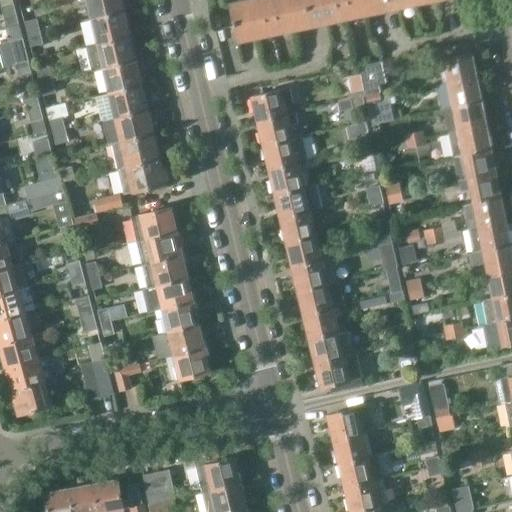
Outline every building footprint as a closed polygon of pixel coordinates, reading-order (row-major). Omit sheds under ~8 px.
[(121,0),(87,0),(92,19),(124,11),(121,0)] [(238,39),(311,24),(305,0),(245,0),(231,3),(238,39)] [(305,0),(311,24),(382,9),(379,0),(305,0)] [(379,0),(382,9),(424,0),(379,0)] [(2,7),(5,18),(17,14),(14,4),(2,7)] [(124,11),(92,19),(98,44),(130,36),(127,25),(130,25),(127,13),(125,14),(124,11)] [(20,26),(17,14),(5,18),(8,29),(20,26)] [(25,22),(29,36),(41,32),(38,19),(25,22)] [(44,43),(41,32),(29,36),(32,47),(44,43)] [(93,71),(104,68),(136,60),(130,36),(98,44),(87,46),(93,71)] [(446,81),(447,84),(476,77),(471,53),(463,55),(461,44),(441,49),(445,70),(438,72),(439,82),(446,81)] [(14,53),(16,64),(28,61),(25,50),(14,53)] [(104,68),(110,93),(142,85),(141,83),(144,83),(141,70),(138,71),(136,60),(104,68)] [(31,73),(28,61),(16,64),(19,76),(31,73)] [(384,63),(361,67),(368,99),(383,96),(381,85),(388,84),(384,63)] [(41,84),(54,81),(50,69),(38,72),(41,84)] [(447,84),(452,107),(481,102),(476,77),(447,84)] [(54,81),(41,84),(45,96),(57,93),(54,81)] [(110,93),(116,118),(148,110),(142,85),(110,93)] [(363,98),(361,89),(347,92),(349,101),(363,98)] [(258,120),(296,111),(293,100),(284,102),(281,90),(252,96),(258,120)] [(384,98),(383,96),(368,99),(374,125),(395,120),(390,96),(384,98)] [(29,111),(40,108),(37,97),(26,100),(29,111)] [(365,107),(363,98),(349,101),(351,110),(365,107)] [(340,113),(351,110),(349,101),(338,103),(340,113)] [(456,131),(486,125),(481,102),(452,107),(442,109),(447,133),(456,131)] [(62,113),(60,105),(47,109),(50,117),(62,113)] [(40,108),(29,111),(31,122),(43,119),(40,108)] [(153,135),(148,110),(116,118),(122,143),(153,135)] [(296,111),(258,120),(264,144),(294,137),(291,125),(299,123),(296,111)] [(54,133),(67,130),(63,118),(51,121),(54,133)] [(366,122),(356,125),(359,138),(369,135),(366,122)] [(447,133),(452,156),(491,148),(486,125),(456,131),(447,133)] [(67,130),(54,133),(57,146),(70,142),(67,130)] [(413,134),(415,148),(425,146),(422,132),(413,134)] [(415,148),(413,134),(404,136),(407,149),(415,148)] [(112,145),(118,170),(159,160),(157,149),(159,148),(156,135),(154,136),(153,135),(122,143),(112,145)] [(270,168),(299,161),(309,159),(303,135),(294,137),(264,144),(270,168)] [(358,149),(371,146),(369,137),(356,140),(358,149)] [(48,138),(33,143),(37,158),(52,154),(48,138)] [(371,146),(358,149),(361,159),(374,156),(371,146)] [(456,180),(457,179),(496,172),(491,148),(452,156),(456,180)] [(165,184),(159,160),(118,170),(124,194),(165,184)] [(299,161),(270,168),(275,192),(305,186),(299,161)] [(58,170),(60,177),(62,184),(77,180),(73,166),(58,170)] [(468,190),(471,204),(501,198),(496,172),(457,179),(460,191),(468,190)] [(64,189),(62,184),(60,177),(25,186),(29,199),(64,189)] [(399,182),(385,185),(387,193),(401,190),(399,182)] [(305,186),(275,192),(281,217),(311,210),(323,208),(318,184),(305,186)] [(379,185),(366,188),(368,198),(381,195),(379,185)] [(67,202),(64,189),(29,199),(32,212),(67,202)] [(401,190),(387,193),(389,205),(403,202),(401,190)] [(119,194),(95,199),(97,212),(122,206),(119,194)] [(383,203),(381,195),(368,198),(370,206),(383,203)] [(468,229),(506,221),(501,198),(471,204),(463,206),(468,229)] [(177,231),(171,207),(132,217),(137,240),(177,231)] [(311,210),(281,217),(287,241),(317,235),(311,210)] [(75,219),(78,230),(100,224),(97,213),(75,219)] [(0,219),(0,245),(5,244),(14,242),(7,217),(0,219)] [(379,245),(392,242),(387,219),(373,222),(379,245)] [(473,253),(481,252),(511,246),(506,221),(468,229),(473,253)] [(73,225),(62,229),(65,239),(76,236),(73,225)] [(432,227),(435,241),(444,239),(441,226),(432,227)] [(432,227),(423,229),(426,242),(435,241),(432,227)] [(419,230),(405,233),(407,241),(420,238),(419,230)] [(177,231),(137,240),(143,264),(182,254),(177,231)] [(317,235),(287,241),(292,265),(322,258),(317,235)] [(393,243),(378,247),(384,271),(386,270),(399,267),(393,243)] [(0,245),(0,270),(11,267),(5,244),(0,245)] [(511,269),(511,251),(511,246),(481,252),(473,253),(467,254),(472,278),(486,275),(511,269)] [(156,285),(188,277),(182,254),(143,264),(148,287),(156,285)] [(332,256),(322,258),(292,265),(298,290),(328,283),(338,280),(332,256)] [(71,276),(82,272),(79,261),(67,264),(71,276)] [(87,265),(90,276),(100,274),(97,262),(87,265)] [(22,264),(11,267),(0,270),(0,295),(18,290),(29,287),(22,264)] [(399,267),(386,270),(392,295),(404,293),(399,267)] [(511,269),(486,275),(491,299),(511,293),(511,269)] [(82,272),(71,276),(73,286),(85,283),(82,272)] [(100,274),(90,276),(94,291),(104,289),(100,274)] [(188,277),(156,285),(162,308),(194,301),(188,277)] [(421,278),(406,281),(408,292),(423,288),(421,278)] [(328,283),(298,290),(304,312),(340,304),(341,304),(339,295),(331,296),(328,283)] [(423,288),(408,292),(410,300),(425,297),(423,288)] [(0,295),(0,319),(24,312),(18,290),(0,295)] [(392,295),(390,296),(392,303),(406,300),(404,293),(392,295)] [(488,324),(511,318),(511,293),(491,299),(483,300),(488,324)] [(194,301),(162,308),(168,331),(199,324),(194,301)] [(340,304),(304,312),(310,337),(340,330),(336,315),(342,313),(340,304)] [(83,324),(95,321),(91,308),(80,311),(83,324)] [(99,311),(102,324),(112,321),(109,308),(99,311)] [(0,319),(0,344),(0,345),(30,336),(24,312),(0,319)] [(511,318),(488,324),(483,325),(488,350),(511,344),(511,318)] [(95,321),(83,324),(85,333),(97,330),(95,321)] [(112,321),(102,324),(105,338),(115,335),(112,321)] [(452,325),(455,339),(464,337),(461,323),(452,325)] [(199,324),(168,331),(173,355),(205,347),(199,324)] [(455,339),(452,325),(443,326),(446,340),(455,339)] [(340,330),(310,337),(315,361),(344,355),(344,353),(350,352),(348,344),(343,345),(340,330)] [(412,331),(398,334),(400,343),(414,340),(412,331)] [(0,345),(7,368),(37,359),(34,350),(50,346),(46,333),(30,336),(0,345)] [(416,350),(414,340),(400,343),(402,353),(416,350)] [(96,373),(108,369),(105,358),(102,344),(91,347),(94,361),(96,373)] [(205,347),(173,355),(180,379),(211,372),(205,347)] [(112,357),(115,369),(124,367),(121,355),(112,357)] [(344,355),(315,361),(317,372),(321,387),(350,380),(344,355)] [(7,368),(13,391),(43,382),(53,379),(47,357),(37,359),(7,368)] [(96,373),(94,361),(81,364),(90,399),(102,395),(96,373)] [(143,362),(124,367),(115,369),(120,391),(132,388),(129,375),(145,371),(143,362)] [(102,395),(114,392),(108,369),(96,373),(102,395)] [(501,404),(511,402),(511,375),(496,379),(501,404)] [(429,382),(436,416),(450,413),(443,379),(429,382)] [(43,382),(13,391),(19,414),(50,405),(43,382)] [(430,414),(423,384),(402,389),(406,405),(414,403),(417,417),(430,414)] [(506,428),(507,428),(511,426),(511,402),(501,404),(506,428)] [(333,439),(363,433),(375,430),(369,405),(328,415),(333,439)] [(450,413),(436,416),(438,428),(453,425),(450,413)] [(433,427),(431,417),(417,420),(419,430),(433,427)] [(339,464),(369,457),(363,433),(333,439),(339,464)] [(486,448),(477,450),(468,452),(470,459),(488,455),(486,448)] [(345,488),(375,481),(384,479),(378,454),(369,457),(339,464),(345,488)] [(472,466),(480,464),(489,462),(488,455),(470,459),(472,466)] [(426,460),(428,468),(440,465),(438,457),(426,460)] [(211,489),(241,482),(235,458),(205,464),(211,489)] [(443,475),(440,465),(428,468),(430,478),(443,475)] [(150,503),(154,502),(167,499),(175,497),(170,470),(144,475),(150,503)] [(93,484),(98,511),(105,511),(123,509),(117,479),(93,484)] [(375,481),(345,488),(351,511),(390,503),(384,479),(375,481)] [(207,511),(224,511),(247,507),(241,482),(211,489),(203,491),(207,511)] [(68,489),(72,511),(98,511),(93,484),(68,489)] [(72,511),(68,489),(45,493),(48,511),(72,511)] [(468,493),(454,495),(457,511),(471,509),(468,493)] [(351,511),(350,511),(392,511),(390,503),(351,511)]
